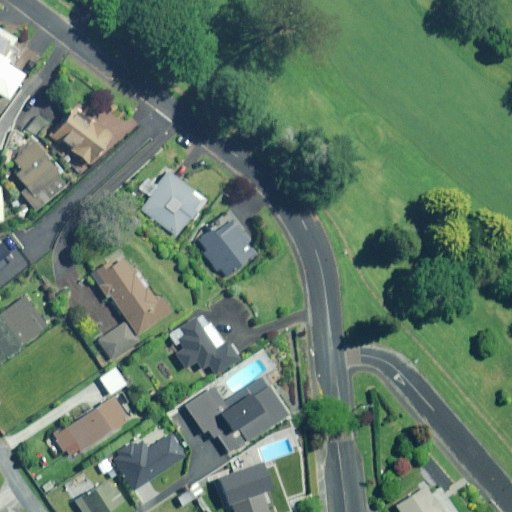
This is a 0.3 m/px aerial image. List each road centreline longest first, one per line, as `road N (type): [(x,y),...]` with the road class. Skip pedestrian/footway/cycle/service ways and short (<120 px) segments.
road 1 (residential): [(332,357),(319,262),(286,197),(22,0)]
road 2 (residential): [(332,357),(394,366),(511,501)]
road 3 (residential): [(346,511),(332,357)]
